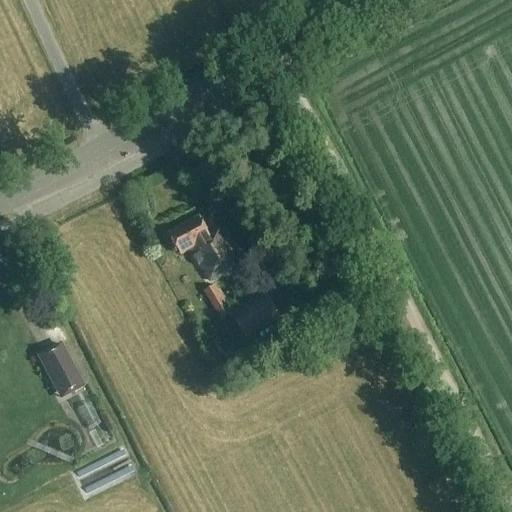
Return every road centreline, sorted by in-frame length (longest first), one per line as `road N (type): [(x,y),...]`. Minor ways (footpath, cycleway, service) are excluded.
road 1 (track): [(285,74),(510,511)]
road 2 (tertiary): [(0,201),(369,0)]
